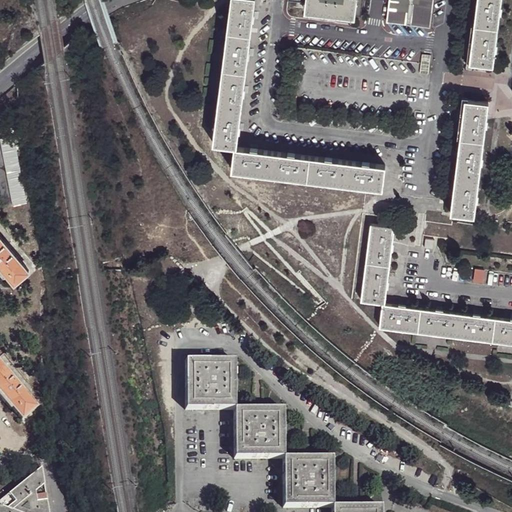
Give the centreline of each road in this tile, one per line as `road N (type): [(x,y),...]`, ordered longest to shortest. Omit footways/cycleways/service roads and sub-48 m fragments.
road 1 (unclassified): [(485,511),(353,447),(224,343),(179,343),(182,511)]
road 2 (unclassified): [(276,26),(270,125),(429,149)]
road 3 (tertiary): [(110,0),(0,84)]
road 4 (unclassified): [(418,246),(426,282),(511,293)]
